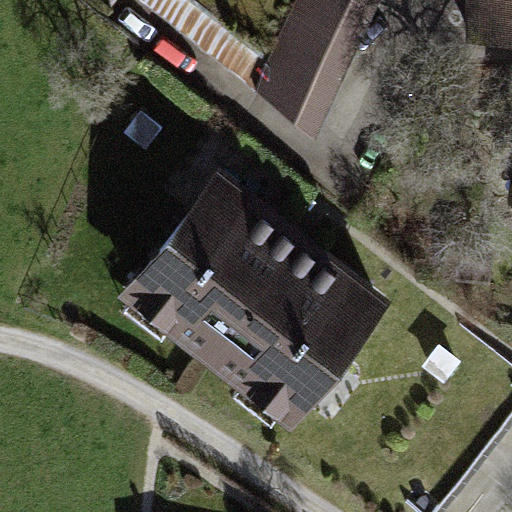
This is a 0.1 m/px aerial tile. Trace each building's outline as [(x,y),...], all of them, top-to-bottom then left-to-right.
[(149,0),(256,82),(269,58),(191,0),(149,0)] [(191,0),(269,58),(298,0),(191,0)] [(380,0),(298,0),(269,58),(256,82),(315,138),(380,0)] [(511,0),(467,0),(468,44),(511,42),(511,0)] [(141,109),(125,132),(145,147),(162,124),(141,109)] [(304,233),(221,168),(126,289),(301,424),(395,303),(304,233)] [(449,248),(446,277),(492,282),(495,253),(449,248)] [(441,343),(425,365),(447,381),(463,358),(441,343)]
